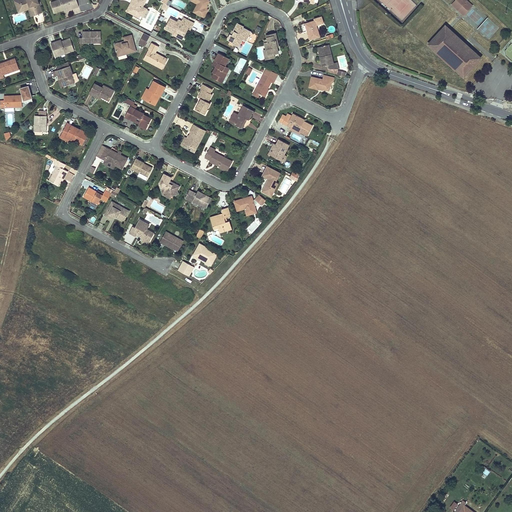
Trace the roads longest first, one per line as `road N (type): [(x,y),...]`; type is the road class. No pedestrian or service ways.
road 1 (track): [(0,476),(42,429),(206,295),(289,202),(332,138)]
road 2 (residential): [(152,147),(227,9),(258,2),(286,21),(298,60),(283,93)]
road 3 (residential): [(103,124),(59,214),(161,266)]
road 4 (residential): [(152,147),(222,184),(236,182),(283,93)]
road 5 (secondary): [(365,62),(511,117)]
road 6 (residential): [(26,37),(47,95),(103,124)]
